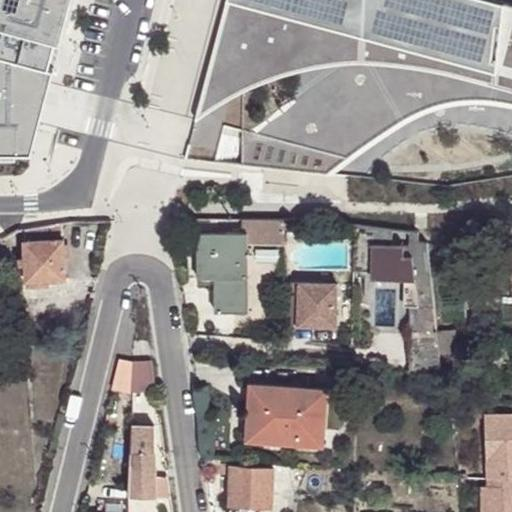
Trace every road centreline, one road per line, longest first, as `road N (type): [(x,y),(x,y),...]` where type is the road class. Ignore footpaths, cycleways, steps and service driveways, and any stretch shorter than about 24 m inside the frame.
road 1 (residential): [(0,204),(59,199),(87,167),(130,0)]
road 2 (residential): [(59,511),(117,282),(143,269)]
road 3 (residential): [(193,511),(160,289),(143,269)]
